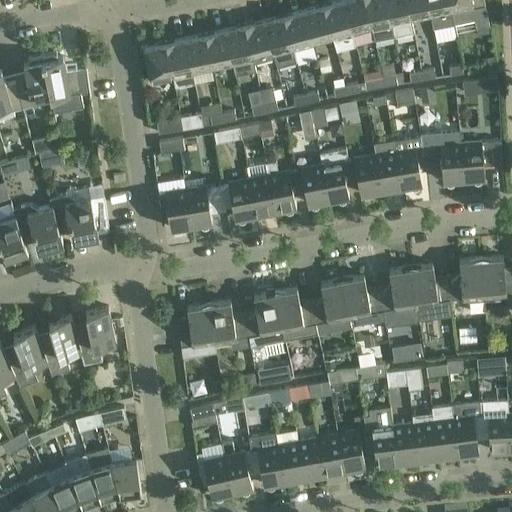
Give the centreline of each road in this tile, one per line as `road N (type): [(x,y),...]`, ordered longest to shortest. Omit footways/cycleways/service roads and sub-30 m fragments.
road 1 (residential): [(511,217),(434,221),(165,273),(138,270)]
road 2 (residential): [(138,270),(148,245),(114,10)]
road 3 (residential): [(164,511),(132,289),(138,270)]
road 4 (residential): [(0,294),(106,267),(138,270)]
road 5 (residential): [(298,511),(429,489)]
